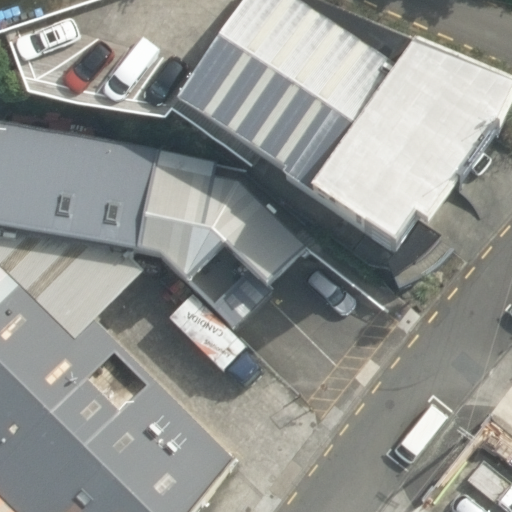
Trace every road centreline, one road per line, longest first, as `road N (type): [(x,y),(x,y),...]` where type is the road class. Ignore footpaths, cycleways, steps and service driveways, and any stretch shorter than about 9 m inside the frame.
road 1 (unknown): [(0,171),(175,193),(408,406)]
road 2 (residential): [(511,270),(327,511)]
